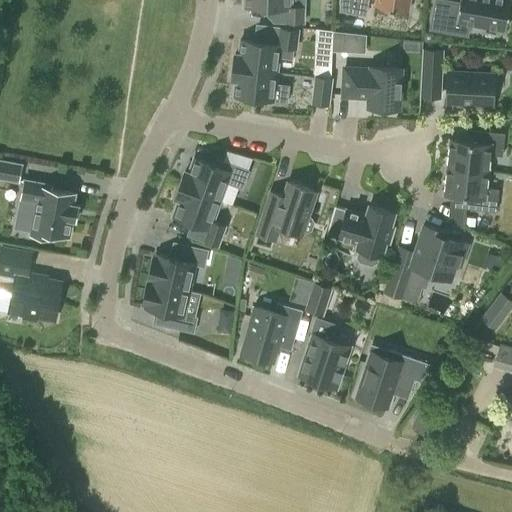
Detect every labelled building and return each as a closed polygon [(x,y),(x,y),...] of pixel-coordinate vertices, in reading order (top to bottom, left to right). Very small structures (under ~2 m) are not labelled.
[(304,0),(245,0),(245,6),(275,7),(274,21),(304,22),(304,0)] [(339,0),(340,11),(351,12),(352,0),(375,0),(375,6),(407,12),(409,0),(339,0)] [(444,0),(434,0),(430,28),(467,35),(469,23),(504,29),(504,30),(505,30),(510,0),(459,0),(459,3),(444,0)] [(234,54),(233,67),(276,72),(278,56),(291,58),(293,47),(295,48),(298,31),(266,27),(264,43),(240,40),(238,54),(234,54)] [(332,29),(315,29),(314,44),(332,45),(332,29)] [(344,51),(345,31),(332,30),(332,31),(332,45),(332,50),(344,51)] [(443,49),(423,48),(420,96),(441,97),(443,49)] [(329,77),(331,58),(314,57),(312,76),(329,77)] [(275,84),(276,72),(233,67),(231,80),(235,81),(233,95),(286,102),(288,86),(275,84)] [(368,94),(368,107),(399,108),(401,68),(370,67),(370,69),(344,68),(342,96),(363,97),(363,94),(368,94)] [(492,107),(494,73),(447,71),(445,104),(492,107)] [(312,102),(328,104),(331,79),(315,77),(312,102)] [(473,142),(449,139),(446,167),(488,171),(490,154),(502,156),(504,133),(474,130),(473,142)] [(188,172),(184,171),(179,185),(220,200),(227,181),(242,187),(247,171),(222,162),(220,167),(193,157),(188,172)] [(0,160),(0,177),(18,181),(21,164),(0,160)] [(488,171),(446,167),(443,194),(467,196),(466,208),(495,212),(498,189),(486,188),(488,171)] [(75,219),(75,216),(77,206),(71,204),(74,193),(50,189),(51,186),(24,180),(21,198),(37,201),(31,234),(52,238),(53,234),(68,237),(71,219),(75,219)] [(288,182),(283,196),(270,192),(256,233),(275,239),(279,227),(300,234),(302,230),(306,232),(310,229),(313,222),(310,218),(306,217),(315,190),(288,182)] [(224,226),(212,222),(220,200),(179,185),(174,199),(178,200),(172,215),(199,225),(195,236),(218,245),(224,226)] [(394,227),(390,226),(394,213),(369,205),(366,215),(334,205),(326,234),(357,243),(356,247),(359,248),(357,257),(359,261),(371,264),(375,262),(378,254),(381,255),(385,242),(389,243),(394,227)] [(384,292),(401,297),(411,266),(450,279),(455,264),(460,266),(467,243),(445,236),(447,232),(424,224),(415,251),(399,246),(384,292)] [(153,258),(147,280),(189,289),(195,264),(203,266),(207,250),(181,244),(178,259),(157,254),(156,258),(153,258)] [(1,247),(0,254),(0,272),(15,275),(8,311),(24,314),(25,318),(34,320),(36,316),(54,319),(61,282),(27,275),(31,253),(1,247)] [(246,274),(262,279),(265,268),(250,263),(246,274)] [(225,271),(223,284),(236,286),(238,273),(225,271)] [(194,317),(200,292),(189,289),(147,280),(142,304),(145,305),(144,307),(170,313),(167,326),(193,332),(196,317),(194,317)] [(332,288),(314,282),(305,308),(323,314),(332,288)] [(511,306),(511,303),(500,295),(482,321),(495,330),(511,306)] [(282,340),(290,343),(289,349),(290,349),(301,310),(277,303),(274,312),(254,306),(241,352),(273,361),(277,345),(281,343),(282,340)] [(334,324),(316,318),(298,374),(311,379),(310,379),(323,384),(323,383),(336,387),(350,346),(329,339),(334,324)] [(511,346),(499,343),(492,366),(511,372),(511,346)] [(387,407),(393,390),(398,388),(410,391),(414,379),(419,380),(431,364),(431,363),(388,349),(385,356),(370,351),(355,396),(387,407)] [(455,416),(428,401),(414,423),(412,426),(430,437),(439,442),(455,416)]
